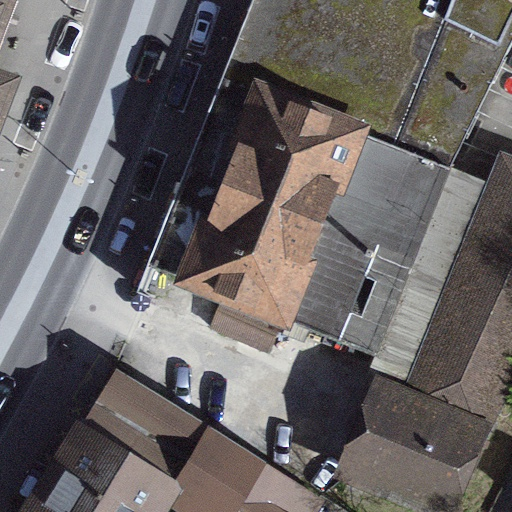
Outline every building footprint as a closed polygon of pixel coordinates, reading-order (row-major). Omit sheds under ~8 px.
[(511,39),(511,2),(507,0),(252,0),(221,76),(454,171),(511,39)] [(146,264),(374,356),(454,171),(221,76),(146,264)] [(454,171),(374,356),(362,383),(380,390),(348,471),(444,510),(476,435),(484,438),(511,381),(511,160),(503,157),(490,184),(454,171)] [(279,322),(223,300),(212,331),(267,352),(279,322)] [(200,424),(125,378),(43,511),(145,511),(165,479),(200,424)] [(312,511),(321,498),(200,424),(165,479),(202,502),(196,511),(312,511)]
